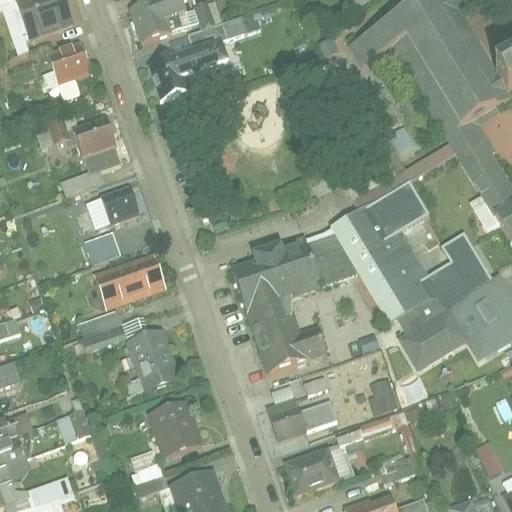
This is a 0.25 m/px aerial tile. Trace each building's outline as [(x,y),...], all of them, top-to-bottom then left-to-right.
[(72,26),(61,0),(34,0),(16,7),(30,43),(72,26)] [(181,0),(160,0),(128,12),(141,47),(170,36),(166,25),(188,17),(181,0)] [(444,0),(434,0),(351,49),(367,75),(395,59),(478,199),(468,205),(481,226),(443,249),(468,292),(511,266),(511,188),(475,126),(509,107),(506,102),(511,98),(511,74),(496,84),(456,15),(469,8),(464,0),(447,0),(445,1),(444,0)] [(197,28),(217,26),(214,4),(194,7),(197,28)] [(239,21),(219,25),(222,42),(242,38),(239,21)] [(224,67),(217,45),(147,68),(159,105),(188,95),(183,81),(224,67)] [(91,81),(80,48),(48,59),(60,92),(91,81)] [(8,90),(33,81),(26,61),(1,69),(8,90)] [(117,152),(106,121),(71,134),(82,164),(117,152)] [(395,159),(412,150),(403,134),(330,174),(350,209),(370,198),(366,191),(402,172),(395,159)] [(393,191),(449,159),(443,149),(387,181),(393,191)] [(139,219),(129,191),(101,201),(112,229),(139,219)] [(361,280),(419,377),(468,348),(447,312),(383,207),(334,236),(305,250),(320,296),(361,280)] [(108,235),(80,245),(88,268),(116,258),(108,235)] [(305,250),(232,273),(266,382),(331,361),(321,331),(299,338),(289,306),(320,296),(305,250)] [(167,294),(154,257),(94,278),(107,315),(167,294)] [(511,302),(499,281),(447,312),(468,348),(479,367),(511,347),(511,302)] [(81,355),(121,345),(114,316),(74,326),(81,355)] [(118,328),(121,340),(143,334),(141,323),(118,328)] [(180,385),(163,335),(128,347),(145,397),(180,385)] [(0,391),(19,384),(11,364),(0,368),(0,391)] [(300,386),(304,399),(326,393),(323,380),(300,386)] [(372,419),(397,410),(386,381),(366,389),(371,399),(365,401),(372,419)] [(297,406),(268,416),(278,447),(307,437),(297,406)] [(203,450),(188,407),(148,421),(162,464),(203,450)] [(76,415),(52,423),(61,448),(85,439),(76,415)] [(472,453),(486,480),(500,473),(486,446),(472,453)] [(328,452),(285,465),(296,502),(339,488),(328,452)] [(134,500),(160,495),(153,454),(126,459),(134,500)] [(413,477),(407,458),(376,468),(382,487),(413,477)] [(226,511),(213,475),(170,491),(177,511),(226,511)] [(371,505),(349,511),(429,511),(426,504),(401,511),(395,511),(392,503),(373,510),(371,505)]
